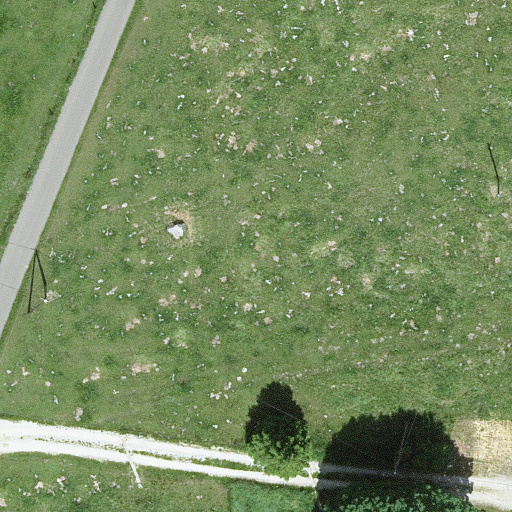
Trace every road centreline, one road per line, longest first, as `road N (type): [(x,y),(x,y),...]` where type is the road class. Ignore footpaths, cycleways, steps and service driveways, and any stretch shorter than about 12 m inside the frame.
road 1 (track): [(0,435),(38,430),(309,470),(403,474),(511,447)]
road 2 (residential): [(0,319),(127,0)]
